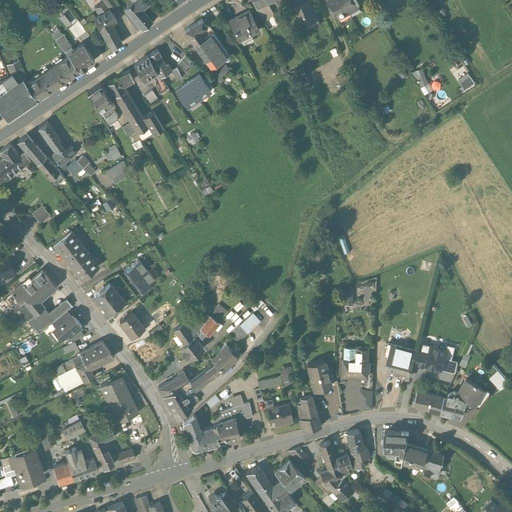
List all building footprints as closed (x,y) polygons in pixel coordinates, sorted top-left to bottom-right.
[(112,0),(103,0),(104,1),(109,8),(115,4),(112,0)] [(142,8),(134,0),(132,0),(131,1),(124,7),(143,29),(152,21),(142,8)] [(134,0),(142,8),(149,2),(146,0),(134,0)] [(349,11),(342,0),(328,0),(338,17),(349,11)] [(355,0),(342,0),(349,11),(359,6),(355,0)] [(109,8),(104,1),(94,8),(99,15),(94,18),(111,49),(122,43),(110,22),(115,19),(109,8)] [(267,1),(254,7),(264,20),(274,13),(267,1)] [(310,1),(295,8),(303,24),(318,17),(310,1)] [(259,29),(249,11),(230,20),(239,39),(259,29)] [(83,18),(79,21),(83,27),(87,24),(83,18)] [(185,30),(193,43),(203,36),(200,31),(206,26),(202,19),(185,30)] [(83,27),(79,21),(70,27),(76,37),(86,30),(83,27)] [(66,54),(67,53),(73,49),(58,29),(51,35),(66,54)] [(210,32),(203,36),(193,43),(209,66),(225,55),(210,32)] [(73,49),(67,53),(68,54),(79,70),(94,59),(82,42),(73,49)] [(158,49),(149,54),(160,76),(171,70),(167,62),(165,64),(158,49)] [(57,84),(79,70),(68,54),(47,69),(57,84)] [(194,62),(185,54),(178,63),(187,71),(194,62)] [(156,70),(147,55),(133,64),(143,79),(156,70)] [(12,73),(17,80),(22,77),(24,80),(27,78),(18,60),(6,64),(12,73)] [(282,62),(277,65),(282,72),(286,69),(282,62)] [(230,70),(225,64),(212,74),(221,82),(224,79),(222,76),(230,70)] [(406,72),(402,66),(398,69),(402,75),(406,72)] [(263,85),(281,75),(276,67),(258,77),(263,85)] [(303,67),(296,70),(302,86),(310,83),(303,67)] [(422,67),(413,71),(420,85),(429,80),(422,67)] [(176,68),(171,70),(177,80),(181,77),(176,68)] [(36,98),(57,84),(47,69),(26,82),(36,98)] [(108,83),(115,95),(126,89),(123,85),(132,80),(127,71),(108,83)] [(459,77),(464,84),(473,79),(468,71),(459,77)] [(346,72),(337,76),(342,88),(350,84),(346,72)] [(2,80),(0,80),(0,91),(17,80),(12,73),(2,80)] [(199,73),(187,81),(198,98),(210,90),(199,73)] [(0,106),(7,118),(36,98),(26,82),(24,80),(22,77),(17,80),(0,91),(0,106)] [(187,106),(198,98),(187,81),(176,89),(187,106)] [(430,81),(422,85),(425,92),(433,88),(430,81)] [(100,83),(87,92),(98,110),(111,101),(100,83)] [(142,116),(126,89),(115,95),(130,121),(136,132),(147,125),(152,134),(163,127),(153,110),(142,116)] [(151,89),(143,94),(148,102),(156,97),(151,89)] [(60,139),(47,121),(39,127),(57,151),(53,154),(60,163),(64,160),(76,151),(71,145),(66,149),(59,140),(60,139)] [(136,132),(130,121),(123,125),(128,136),(131,134),(136,132)] [(139,138),(136,132),(131,134),(135,141),(139,138)] [(193,132),(187,136),(192,143),(198,140),(193,132)] [(18,141),(32,157),(41,150),(27,134),(18,141)] [(143,145),(139,138),(135,141),(131,143),(135,149),(143,145)] [(180,138),(174,142),(179,151),(185,147),(180,138)] [(19,155),(11,144),(0,152),(4,157),(0,159),(0,183),(26,165),(19,155)] [(120,155),(114,144),(109,147),(110,149),(108,150),(112,159),(120,155)] [(59,170),(41,150),(32,157),(50,178),(59,170)] [(24,151),(19,155),(26,165),(31,161),(24,151)] [(90,161),(83,154),(77,160),(83,167),(88,162),(90,161)] [(75,174),(83,167),(77,160),(75,158),(68,165),(67,166),(75,174)] [(67,166),(68,165),(64,160),(60,163),(64,168),(67,166)] [(128,168),(124,160),(107,170),(111,178),(112,177),(115,182),(130,174),(127,169),(128,168)] [(95,169),(88,162),(83,167),(89,174),(95,169)] [(109,200),(104,204),(108,209),(114,205),(109,200)] [(41,221),(51,214),(44,205),(34,212),(41,221)] [(98,266),(70,229),(53,242),(81,279),(98,266)] [(14,273),(7,257),(0,259),(0,282),(3,282),(2,278),(14,273)] [(124,270),(132,280),(147,268),(139,258),(124,270)] [(154,278),(147,268),(132,280),(139,289),(154,278)] [(21,326),(27,320),(43,307),(39,301),(56,287),(42,271),(31,280),(29,277),(26,279),(27,281),(12,293),(19,302),(9,311),(21,326)] [(102,302),(103,303),(117,292),(110,282),(94,294),(100,303),(102,302)] [(258,291),(248,299),(254,307),(264,300),(258,291)] [(354,302),(354,291),(345,291),(345,302),(354,302)] [(125,301),(117,292),(103,303),(104,304),(102,306),(108,313),(125,301)] [(49,313),(43,307),(27,320),(39,334),(56,320),(66,311),(71,307),(65,301),(49,313)] [(252,308),(229,331),(238,340),(261,318),(252,308)] [(73,319),(66,311),(56,320),(60,324),(53,330),(60,339),(67,334),(70,336),(79,329),(82,327),(75,318),(73,319)] [(144,327),(132,312),(120,321),(132,336),(144,327)] [(227,318),(221,313),(211,325),(217,330),(227,318)] [(173,328),(183,342),(193,334),(183,321),(173,328)] [(84,336),(79,329),(70,336),(74,342),(84,336)] [(193,334),(183,342),(179,345),(188,358),(203,347),(193,334)] [(79,347),(76,341),(64,348),(67,354),(79,347)] [(85,362),(87,361),(108,350),(102,342),(80,353),(85,362)] [(190,378),(193,384),(195,387),(220,368),(222,370),(238,355),(226,343),(211,357),(214,361),(190,378)] [(412,361),(415,349),(388,343),(384,355),(390,357),(386,371),(408,376),(412,361)] [(156,356),(148,345),(132,351),(144,366),(156,356)] [(415,349),(412,361),(441,369),(445,348),(430,345),(428,352),(415,349)] [(343,375),(367,376),(368,346),(357,346),(357,358),(344,358),(343,375)] [(114,358),(108,350),(87,361),(91,370),(114,358)] [(74,358),(54,365),(56,371),(76,365),(74,358)] [(312,389),(330,385),(329,377),(330,377),(328,367),(326,367),(324,359),(306,363),(312,389)] [(498,368),(490,376),(501,388),(509,380),(498,368)] [(280,375),(258,380),(260,386),(282,381),(280,375)] [(106,398),(126,388),(120,376),(100,385),(106,398)] [(177,376),(158,387),(163,395),(182,383),(177,376)] [(183,395),(181,391),(193,384),(190,378),(182,383),(163,395),(169,406),(174,402),(182,413),(191,407),(197,401),(191,390),(183,395)] [(448,396),(445,395),(441,411),(461,416),(463,406),(467,400),(474,404),(484,388),(466,378),(458,393),(455,392),(454,395),(448,393),(448,396)] [(261,387),(255,388),(258,401),(264,399),(261,387)] [(126,388),(106,398),(118,422),(138,412),(126,388)] [(373,390),(360,390),(359,407),(372,408),(373,390)] [(421,406),(441,411),(445,395),(425,390),(421,406)] [(214,394),(207,400),(211,404),(218,398),(214,394)] [(299,417),(316,413),(310,394),(300,396),(301,402),(297,403),(299,417)] [(275,423),(292,419),(288,402),(274,406),(271,398),(265,400),(269,417),(273,416),(275,423)] [(226,441),(240,438),(236,421),(252,416),(249,401),(219,411),(222,420),(219,421),(226,441)] [(194,449),(226,441),(219,421),(213,423),(213,425),(200,429),(195,412),(194,412),(182,422),(191,447),(194,449)] [(319,425),(316,413),(299,417),(302,430),(319,425)] [(65,436),(85,427),(80,419),(62,430),(65,436)] [(101,440),(103,440),(114,434),(110,425),(97,431),(101,440)] [(420,432),(402,428),(402,432),(401,443),(406,444),(404,452),(403,455),(407,456),(405,462),(415,464),(415,463),(426,466),(427,462),(418,460),(422,448),(416,446),(420,432)] [(362,446),(358,430),(346,432),(351,450),(363,447),(362,446)] [(103,468),(113,463),(103,440),(101,440),(97,431),(89,435),(103,468)] [(402,432),(385,431),(384,449),(400,450),(400,452),(404,452),(406,444),(401,443),(402,432)] [(41,450),(51,447),(46,432),(36,435),(41,450)] [(21,482),(45,473),(33,439),(8,448),(21,482)] [(321,477),(315,483),(327,494),(331,490),(341,498),(351,488),(341,479),(339,482),(334,477),(341,475),(335,457),(329,440),(318,443),(328,469),(319,472),(321,477)] [(301,444),(290,450),(299,464),(309,458),(301,444)] [(363,447),(351,450),(355,466),(367,463),(367,459),(369,458),(365,445),(362,446),(363,447)] [(64,451),(67,461),(73,477),(98,469),(94,457),(84,460),(81,449),(77,451),(75,447),(64,451)] [(444,454),(422,448),(418,460),(427,462),(426,466),(424,472),(437,478),(444,454)] [(125,452),(118,455),(121,462),(134,458),(131,449),(125,451),(125,452)] [(341,475),(353,471),(350,464),(351,464),(347,453),(335,457),(341,475)] [(298,483),(305,478),(289,459),(274,470),(281,479),(288,488),(290,490),(298,483)] [(73,477),(67,461),(52,466),(58,482),(73,477)] [(246,473),(261,494),(272,486),(259,466),(246,473)] [(272,486),(261,494),(267,504),(277,497),(276,496),(279,494),(288,488),(281,479),(272,486)] [(251,508),(259,502),(251,490),(243,496),(251,508)] [(214,494),(208,498),(218,511),(244,511),(246,511),(241,501),(238,504),(236,501),(235,500),(233,500),(232,501),(225,491),(216,497),(214,494)] [(281,496),(279,494),(276,496),(277,497),(267,504),(272,511),(279,511),(294,501),(288,492),(281,496)] [(399,497),(392,492),(385,502),(392,507),(399,497)] [(150,511),(149,506),(145,495),(136,497),(140,511),(150,511)] [(454,496),(447,502),(454,509),(456,511),(468,511),(454,496)] [(511,511),(501,501),(498,504),(492,498),(481,508),(485,511),(511,511)] [(125,511),(122,502),(107,507),(107,511),(125,511)] [(163,511),(160,502),(149,506),(150,511),(163,511)] [(252,510),(248,511),(266,511),(259,502),(251,508),(252,510)]
